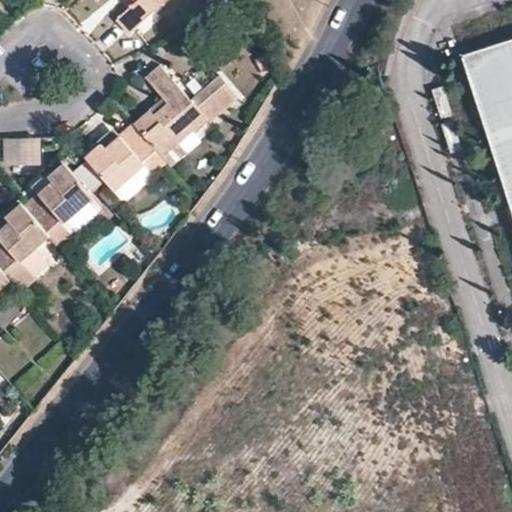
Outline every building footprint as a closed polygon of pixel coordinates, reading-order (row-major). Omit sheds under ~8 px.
[(141,0),(121,20),(135,34),(166,5),(170,0),(141,0)] [(511,38),(495,43),(462,54),(511,210),(511,211),(511,38)] [(275,62),(267,47),(256,53),(264,67),(275,62)] [(181,141),(193,130),(236,90),(220,70),(190,95),(162,65),(148,77),(165,96),(135,123),(158,149),(165,156),(181,141)] [(145,161),(158,149),(135,123),(108,147),(105,144),(90,157),(93,160),(82,170),(96,185),(107,175),(119,189),(134,176),(147,164),(145,161)] [(193,130),(181,141),(190,150),(202,139),(193,130)] [(6,141),(6,167),(43,166),(43,140),(6,141)] [(169,161),(173,165),(190,150),(181,141),(165,156),(169,161)] [(134,176),(141,185),(169,161),(165,156),(158,149),(145,161),(147,164),(134,176)] [(25,210),(48,236),(62,223),(65,227),(96,200),(92,196),(100,190),(96,185),(82,170),(74,177),(65,166),(49,181),(53,185),(25,210)] [(141,185),(134,176),(119,189),(127,197),(141,185)] [(96,200),(65,227),(74,237),(78,237),(104,214),(105,210),(96,200)] [(21,266),(35,254),(51,240),(48,236),(25,210),(21,207),(4,222),(8,226),(0,233),(0,276),(2,278),(19,263),(21,266)] [(62,223),(48,236),(51,240),(59,248),(60,249),(74,237),(65,227),(62,223)] [(42,263),(59,248),(51,240),(35,254),(42,263)] [(36,282),(21,266),(19,263),(2,278),(8,285),(16,294),(19,297),(36,282)] [(0,307),(16,294),(8,285),(0,291),(0,307)]
